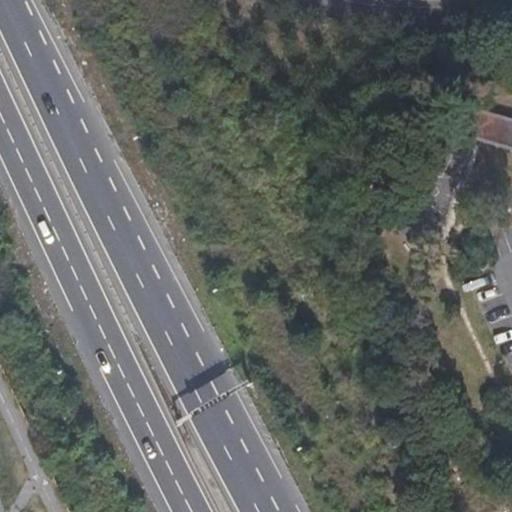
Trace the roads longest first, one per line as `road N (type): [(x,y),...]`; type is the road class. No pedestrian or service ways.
road 1 (motorway): [(255,511),(5,0)]
road 2 (motorway): [(0,127),(188,511)]
